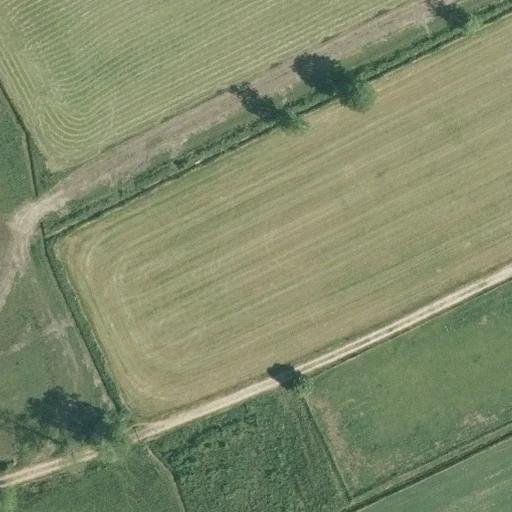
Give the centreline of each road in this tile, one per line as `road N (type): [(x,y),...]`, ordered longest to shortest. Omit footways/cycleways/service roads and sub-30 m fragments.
road 1 (track): [(413,0),(62,181),(32,213),(17,251),(76,397),(82,422),(73,460)]
road 2 (track): [(511,265),(297,368),(0,487)]
